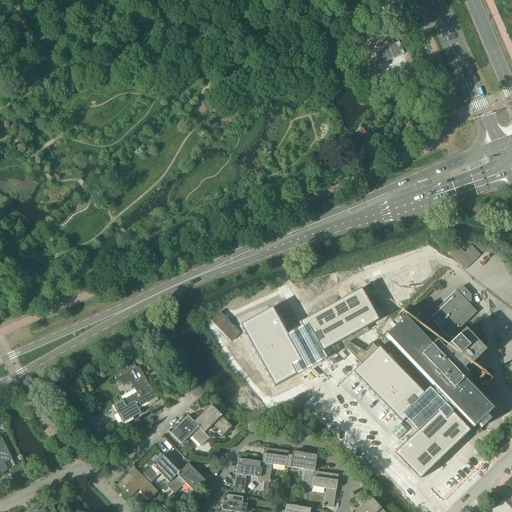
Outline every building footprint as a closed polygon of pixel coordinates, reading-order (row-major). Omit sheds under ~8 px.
[(374,53),(379,65),(404,54),(398,43),(374,53)] [(363,138),(366,140),(375,131),(370,127),(369,128),(368,127),(366,128),(363,124),(356,131),(363,138)] [(456,244),(449,251),(465,269),(480,255),(471,246),(464,253),(456,244)] [(271,307),(239,324),(273,386),(346,346),(361,362),(351,372),(400,423),(404,419),(416,431),(392,453),(418,479),(469,430),(421,380),(448,354),(482,385),(506,358),(454,310),(450,314),(438,303),(459,280),(432,255),(376,317),(360,288),(298,322),(301,327),(286,335),(271,307)] [(211,321),(231,342),(240,333),(220,312),(211,321)] [(137,393),(123,401),(123,400),(113,406),(123,424),(141,414),(138,408),(156,398),(139,367),(136,368),(134,364),(114,376),(116,380),(119,378),(124,385),(130,382),(137,393)] [(210,405),(193,422),(204,433),(213,425),(223,435),(232,427),(210,405)] [(204,433),(193,422),(187,417),(170,433),(184,448),(189,443),(186,440),(190,436),(201,446),(209,438),(204,433)] [(0,472),(6,469),(3,463),(12,459),(0,436),(0,435),(0,472)] [(286,467),(288,468),(290,455),(288,455),(288,451),(264,448),(262,463),(263,463),(261,478),(260,478),(259,481),(270,482),(271,481),(270,480),(272,465),(286,467)] [(312,488),(312,487),(314,471),(315,471),(317,456),(293,452),(293,456),(290,455),(288,468),(290,468),(290,467),(305,469),(302,485),(301,485),(301,487),(312,488)] [(163,455),(141,476),(148,483),(159,473),(169,483),(180,472),(163,455)] [(246,476),(260,478),(261,478),(263,463),(262,463),(238,459),(234,493),(244,494),(244,492),(243,492),(246,476)] [(180,472),(169,483),(167,486),(175,494),(185,484),(189,488),(186,491),(191,495),(205,482),(188,464),(180,472)] [(148,483),(141,476),(134,468),(117,485),(130,498),(139,489),(149,500),(157,493),(148,483)] [(312,487),(326,489),(324,504),(323,504),(322,506),(333,508),(338,475),(315,471),(314,471),(312,487)] [(224,495),(221,511),(231,511),(234,511),(245,511),(248,499),(224,495)] [(384,511),(370,497),(369,498),(355,511),(384,511)]
